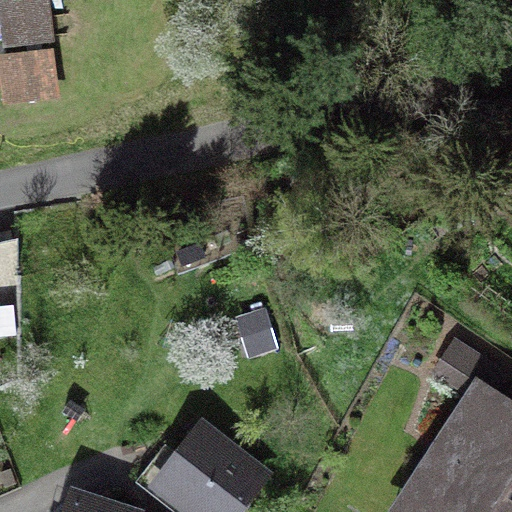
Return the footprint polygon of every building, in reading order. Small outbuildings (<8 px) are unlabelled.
[(1,0),(7,42),(48,37),(43,0),(1,0)] [(511,104),(500,109),(511,138),(511,104)] [(0,314),(18,311),(17,240),(0,243),(0,314)] [(511,511),(511,406),(485,389),(496,371),(456,346),(440,371),(475,394),(439,448),(450,455),(435,479),(430,476),(408,510),(410,511),(511,511)] [(161,483),(198,511),(233,511),(260,478),(201,431),(161,483)] [(111,511),(73,499),(68,511),(111,511)]
